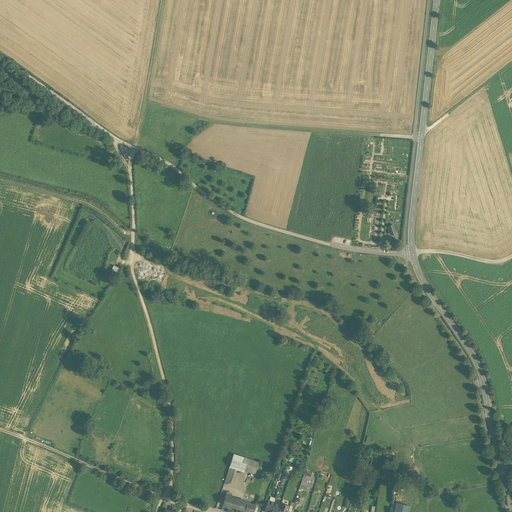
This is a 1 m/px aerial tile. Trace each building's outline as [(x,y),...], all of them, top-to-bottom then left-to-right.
[(230,465),(236,467),(244,470),(246,464),(241,462),(243,457),(234,454),(230,465)] [(259,463),(243,457),(241,462),(246,464),(244,470),(255,474),(259,463)] [(230,483),(234,472),(228,470),(225,481),(230,483)] [(299,488),(306,491),(310,477),(303,475),(299,488)] [(223,505),(233,508),(236,498),(225,495),(223,505)] [(255,505),(242,501),(242,500),(236,498),(233,508),(247,511),(253,511),(255,511),(257,508),(254,508),(255,505)] [(271,511),(274,503),(268,501),(265,511),(266,511),(271,511)] [(278,511),(280,505),(274,503),(271,511),(278,511)] [(408,511),(410,507),(396,503),(393,511),(408,511)]
